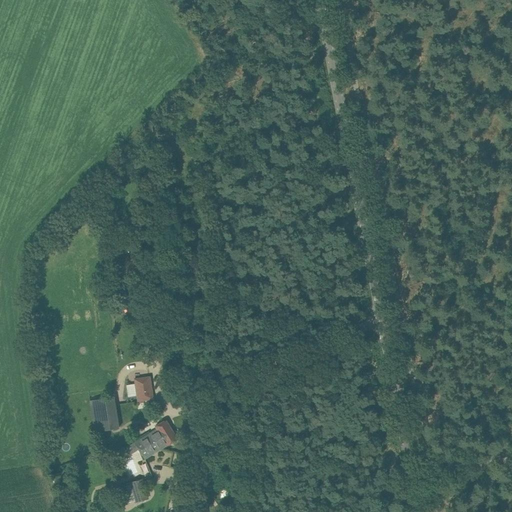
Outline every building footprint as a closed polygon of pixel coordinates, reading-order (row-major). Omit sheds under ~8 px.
[(115,333),(117,350),(126,349),(123,332),(115,333)] [(155,350),(148,351),(150,361),(157,359),(155,350)] [(216,379),(212,370),(176,385),(180,394),(216,379)] [(150,376),(134,379),(138,402),(154,399),(150,376)] [(119,429),(114,397),(114,396),(90,401),(94,433),(119,429)] [(157,429),(150,433),(155,440),(161,449),(167,445),(167,446),(178,439),(166,420),(155,426),(157,429)] [(58,431),(50,433),(47,433),(54,463),(65,460),(58,431)] [(155,440),(150,433),(126,448),(130,453),(138,448),(145,459),(161,449),(155,440)] [(235,435),(234,435),(226,438),(224,433),(198,441),(201,451),(227,443),(229,448),(238,445),(235,435)] [(148,498),(142,479),(130,483),(136,502),(148,498)]
